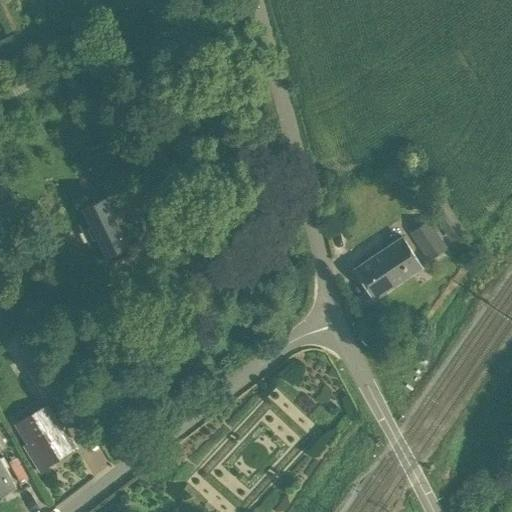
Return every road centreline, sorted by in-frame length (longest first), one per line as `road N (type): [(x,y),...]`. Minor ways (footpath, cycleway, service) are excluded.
road 1 (unclassified): [(339,323),(253,0)]
road 2 (unclassified): [(69,511),(281,349),(339,323)]
road 3 (unclassified): [(433,511),(339,323)]
